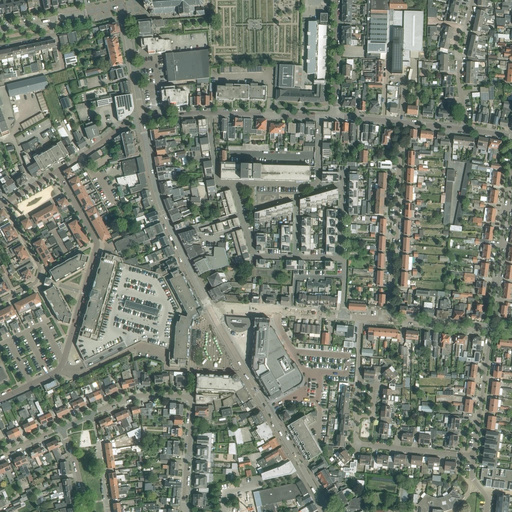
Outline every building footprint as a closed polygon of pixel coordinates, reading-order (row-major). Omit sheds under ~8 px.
[(3,1),(5,13),(6,15),(11,14),(10,12),(13,11),(11,3),(6,4),(5,0),(3,1)] [(10,0),(11,3),(13,11),(13,13),(18,12),(18,10),(20,10),(19,2),(13,3),(12,0),(10,0)] [(18,0),(19,2),(20,10),(21,11),(26,10),(25,9),(28,8),(27,0),(21,1),(20,0),(18,0)] [(26,0),(27,0),(28,8),(28,9),(33,8),(36,7),(35,4),(36,3),(36,0),(35,1),(34,0),(26,0)] [(52,6),(51,0),(45,0),(42,1),(44,10),(50,9),(49,6),(52,6)] [(155,16),(162,15),(171,15),(170,14),(171,14),(171,15),(174,14),(174,17),(180,16),(180,17),(185,17),(205,15),(204,8),(202,8),(202,7),(202,6),(204,5),(204,6),(205,5),(204,5),(205,3),(206,3),(205,2),(205,0),(148,0),(149,0),(149,1),(147,1),(147,0),(145,0),(145,1),(144,1),(144,3),(145,3),(145,4),(146,4),(146,7),(145,8),(145,10),(146,10),(146,11),(147,11),(147,10),(150,9),(150,10),(150,11),(150,12),(149,12),(149,13),(150,13),(151,14),(150,15),(151,15),(153,15),(153,16),(153,15),(155,15),(155,16)] [(367,0),(367,18),(370,18),(370,21),(387,21),(387,11),(371,10),(370,0),(367,0)] [(370,0),(371,10),(387,11),(387,0),(370,0)] [(387,0),(387,11),(390,11),(390,9),(407,10),(407,6),(407,1),(397,1),(396,0),(387,0)] [(502,2),(502,10),(504,10),(504,11),(508,11),(508,6),(510,6),(510,7),(511,6),(511,3),(504,3),(504,2),(502,2)] [(451,6),(447,5),(444,4),(444,7),(447,7),(451,8),(450,11),(458,13),(459,8),(451,6)] [(477,10),(476,16),(491,19),(491,17),(485,15),(486,9),(478,8),(478,10),(477,10)] [(367,54),(380,54),(386,54),(386,41),(389,41),(389,36),(390,11),(387,11),(387,21),(370,21),(370,18),(367,18),(366,37),(366,42),(368,42),(367,54)] [(392,75),(402,75),(403,67),(410,67),(410,59),(419,59),(419,54),(422,54),(423,12),(394,11),(392,75)] [(275,76),(274,90),(275,90),(275,88),(276,76),(279,76),(279,88),(277,87),(277,88),(279,88),(279,91),(277,91),(276,99),(276,101),(278,101),(298,102),(299,102),(302,103),(303,103),(303,102),(324,103),(325,90),(325,85),(326,81),(325,81),(325,80),(325,71),(326,71),(326,68),(325,68),(326,60),(327,60),(327,58),(326,58),(326,50),(327,50),(327,47),(326,47),(326,40),(327,40),(327,37),(326,37),(327,27),(327,26),(327,23),(328,23),(328,14),(327,14),(321,14),(321,22),(319,22),(319,21),(316,21),(316,22),(309,22),(308,33),(308,36),(308,47),(307,47),(307,49),(308,49),(308,61),(307,61),(307,63),(308,63),(307,74),(315,74),(314,81),(314,85),(314,92),(298,91),(298,89),(301,89),(299,88),(300,66),(302,67),(302,66),(301,66),(276,65),(276,66),(275,71),(275,76)] [(445,16),(442,15),(441,17),(444,18),(444,21),(455,24),(456,18),(445,16)] [(497,26),(497,27),(505,27),(505,23),(508,24),(508,22),(511,22),(511,19),(505,19),(496,18),(497,26)] [(163,21),(163,19),(138,22),(138,21),(136,22),(137,23),(139,37),(156,35),(155,28),(164,27),(163,25),(163,24),(163,21)] [(475,21),(474,26),(489,29),(489,27),(486,26),(482,25),(483,23),(475,21)] [(100,31),(105,30),(106,30),(108,37),(119,34),(119,33),(120,33),(118,27),(117,23),(99,27),(100,31)] [(76,32),(68,34),(70,44),(78,43),(76,32)] [(59,35),(61,47),(69,46),(66,34),(59,35)] [(472,35),(471,41),(485,44),(486,42),(483,41),(479,40),(480,37),(472,35)] [(107,45),(108,49),(118,47),(119,47),(117,38),(115,39),(115,37),(110,38),(97,41),(98,45),(105,43),(105,46),(107,45)] [(156,38),(141,40),(142,49),(145,49),(149,52),(149,55),(155,54),(155,52),(157,52),(158,54),(162,53),(171,52),(170,40),(159,41),(159,39),(156,39),(156,38)] [(55,40),(47,42),(48,49),(52,48),(53,52),(57,51),(55,40)] [(48,49),(47,42),(40,43),(42,50),(42,53),(49,51),(48,49)] [(42,50),(40,43),(33,45),(35,52),(35,54),(39,53),(38,51),(42,50)] [(437,51),(440,52),(443,52),(443,49),(448,50),(449,45),(442,43),(440,48),(440,50),(437,50),(437,51)] [(33,45),(26,46),(27,53),(35,52),(33,45)] [(26,46),(19,48),(20,55),(20,56),(21,56),(24,55),(24,54),(27,53),(26,46)] [(467,51),(468,51),(483,55),(483,53),(480,52),(480,51),(477,50),(477,48),(468,46),(467,51)] [(109,54),(109,56),(120,54),(118,47),(108,49),(96,52),(97,57),(109,54)] [(19,48),(11,49),(13,58),(14,60),(17,59),(17,58),(16,55),(20,55),(19,48)] [(11,49),(5,50),(7,59),(8,62),(13,60),(13,58),(11,49)] [(168,79),(169,82),(209,78),(209,50),(166,54),(168,72),(166,72),(167,79),(168,79)] [(468,51),(467,57),(468,57),(467,60),(478,61),(474,60),(476,55),(483,57),(483,55),(468,51)] [(440,55),(440,60),(448,61),(448,55),(443,55),(443,52),(440,52),(440,55)] [(120,54),(109,56),(109,57),(110,61),(109,61),(109,63),(103,65),(104,69),(121,65),(121,63),(122,63),(120,54)] [(39,71),(37,64),(33,64),(33,60),(29,61),(30,65),(32,73),(39,72),(39,71)] [(342,68),(342,71),(352,72),(352,68),(353,68),(353,60),(347,60),(347,64),(346,64),(346,66),(343,66),(343,68),(342,68)] [(508,69),(508,70),(511,70),(511,64),(509,64),(509,62),(504,62),(500,61),(500,66),(501,66),(501,68),(505,69),(508,69)] [(122,68),(117,70),(110,71),(113,81),(125,79),(122,68)] [(48,88),(45,76),(7,85),(10,97),(48,88)] [(129,81),(120,83),(122,95),(126,94),(131,93),(129,81)] [(249,86),(242,86),(241,100),(241,99),(244,100),(249,100),(252,100),(253,100),(263,100),(266,100),(266,101),(267,87),(257,86),(258,85),(251,84),(251,86),(249,86)] [(175,87),(165,88),(165,91),(163,91),(164,100),(167,100),(171,103),(171,106),(177,105),(177,103),(179,103),(180,105),(184,104),(187,104),(188,103),(187,94),(190,94),(189,89),(189,85),(175,86),(175,87)] [(241,100),(242,86),(234,85),(234,86),(233,86),(233,85),(226,85),(226,87),(217,86),(216,100),(217,100),(219,100),(229,101),(230,101),(231,101),(233,101),(234,101),(234,99),(238,99),(241,99),(241,100)] [(480,101),(488,101),(488,89),(480,88),(480,101)] [(348,98),(348,107),(355,107),(355,102),(355,99),(358,99),(358,91),(356,91),(355,93),(352,93),(352,98),(349,98),(348,98)] [(203,106),(209,106),(209,101),(213,101),(213,93),(209,93),(209,97),(206,97),(206,92),(202,92),(202,100),(203,100),(203,106)] [(195,101),(195,106),(195,107),(201,106),(201,93),(197,93),(198,98),(190,98),(190,101),(195,101)] [(114,98),(118,121),(124,118),(124,116),(126,116),(129,115),(130,113),(131,111),(132,109),(132,107),(132,104),(133,104),(131,95),(114,98)] [(379,107),(381,107),(382,95),(378,95),(378,102),(370,102),(370,103),(369,103),(368,106),(370,106),(369,112),(370,112),(369,113),(372,113),(373,112),(377,112),(378,112),(379,112),(379,107)] [(60,100),(64,110),(70,107),(67,98),(60,100)] [(388,99),(387,107),(391,107),(390,113),(397,114),(398,105),(397,105),(394,105),(394,102),(392,102),(392,100),(388,99)] [(407,115),(413,115),(414,115),(414,116),(416,116),(417,116),(418,116),(418,111),(419,100),(415,100),(415,107),(408,106),(407,115)] [(428,108),(426,108),(423,108),(423,116),(433,117),(434,101),(429,100),(428,108)] [(438,118),(444,118),(444,111),(445,102),(443,102),(440,110),(436,110),(435,115),(438,116),(438,118)] [(444,111),(444,118),(447,119),(449,119),(449,117),(452,118),(453,112),(448,111),(447,111),(448,102),(445,102),(444,111)] [(506,108),(503,108),(500,126),(507,128),(508,121),(504,121),(506,108)] [(0,131),(2,137),(10,134),(0,109),(0,131)] [(494,117),(493,120),(492,125),(498,126),(501,112),(497,111),(495,117),(494,117)] [(228,139),(233,139),(233,127),(243,128),(243,119),(238,119),(233,119),(233,124),(228,124),(228,134),(228,139)] [(244,134),(251,134),(252,130),(252,120),(244,119),(244,134)] [(202,120),(198,121),(199,134),(208,133),(207,120),(202,120)] [(252,130),(251,134),(256,134),(259,134),(260,135),(261,135),(262,130),(266,131),(267,120),(257,120),(257,130),(252,130)] [(85,130),(88,140),(99,136),(93,121),(85,124),(86,129),(85,130)] [(315,122),(306,122),(306,135),(310,136),(310,130),(315,130),(315,122)] [(323,136),(331,136),(332,123),(328,123),(324,122),(323,136)] [(270,129),(270,139),(274,139),(274,137),(278,137),(278,134),(279,125),(278,125),(278,124),(271,123),(271,129),(270,129)] [(295,144),(296,129),(296,124),(296,125),(293,124),(292,124),(290,123),(289,124),(288,126),(286,125),(285,133),(291,133),(291,144),(295,144)] [(332,123),(332,132),(336,132),(336,138),(339,138),(340,129),(339,129),(339,123),(332,123)] [(359,163),(359,164),(367,164),(368,152),(368,150),(369,140),(369,139),(368,139),(368,142),(367,142),(368,130),(369,125),(363,125),(363,130),(362,133),(361,134),(361,141),(363,144),(364,144),(364,149),(364,152),(360,152),(359,163)] [(370,126),(369,139),(368,150),(371,150),(372,144),(373,140),(374,140),(374,136),(375,136),(375,131),(379,131),(379,127),(376,126),(370,126)] [(61,127),(60,127),(57,129),(61,140),(67,137),(61,127)] [(158,130),(151,131),(150,131),(152,141),(160,139),(159,136),(176,134),(175,129),(159,131),(158,130)] [(42,135),(44,139),(48,136),(50,139),(54,137),(50,130),(42,135)] [(387,143),(391,143),(392,131),(388,131),(388,130),(385,130),(385,135),(383,135),(383,145),(387,145),(387,143)] [(411,130),(410,138),(409,143),(413,143),(413,144),(413,150),(417,150),(418,137),(417,137),(417,131),(411,130)] [(81,140),(79,136),(78,132),(74,133),(77,142),(76,143),(80,150),(88,146),(83,138),(81,140)] [(122,140),(124,146),(135,144),(132,132),(121,134),(114,139),(115,142),(122,140)] [(438,133),(437,138),(437,139),(442,140),(441,145),(449,146),(449,140),(445,140),(445,134),(438,133)] [(65,148),(70,156),(75,153),(70,144),(71,143),(69,140),(70,140),(68,137),(62,141),(66,148),(65,148)] [(28,143),(27,143),(30,149),(31,149),(32,150),(36,148),(34,145),(38,142),(36,138),(28,143)] [(210,151),(208,138),(202,139),(200,140),(202,152),(210,151)] [(482,150),(481,150),(480,153),(486,155),(489,140),(484,139),(482,150)] [(155,141),(156,148),(166,147),(166,148),(167,148),(176,146),(176,141),(166,143),(166,140),(155,141)] [(498,141),(496,141),(493,155),(496,156),(497,150),(500,150),(501,142),(500,142),(500,141),(498,141)] [(57,146),(39,157),(38,157),(38,156),(33,158),(38,166),(41,171),(43,169),(42,169),(44,168),(45,170),(47,168),(51,165),(51,166),(54,164),(53,164),(57,162),(56,163),(57,163),(59,161),(62,159),(63,159),(65,158),(64,156),(65,155),(66,156),(68,154),(61,142),(56,145),(57,146)] [(26,143),(22,145),(24,151),(29,150),(30,149),(27,143),(26,143)] [(135,144),(124,146),(125,150),(120,151),(117,152),(119,160),(138,156),(135,144)] [(323,144),(322,157),(331,157),(331,144),(323,144)] [(166,147),(156,148),(158,155),(166,154),(169,153),(169,149),(167,149),(167,148),(166,148),(166,147)] [(96,152),(87,158),(90,164),(101,158),(96,152)] [(40,171),(38,167),(36,163),(31,166),(27,155),(23,157),(27,168),(32,177),(33,177),(34,177),(36,176),(36,175),(35,174),(37,173),(38,173),(40,172),(40,171)] [(155,158),(157,167),(163,166),(169,165),(168,162),(171,162),(170,157),(162,159),(162,157),(155,158)] [(125,177),(144,173),(145,173),(142,158),(132,160),(122,162),(125,177)] [(385,163),(381,162),(378,162),(378,169),(392,169),(392,161),(385,160),(385,163)] [(214,174),(212,161),(203,163),(205,176),(214,174)] [(65,171),(64,172),(64,174),(65,174),(67,178),(67,179),(74,175),(72,172),(79,168),(77,164),(70,169),(65,171)] [(310,182),(310,167),(221,165),(221,180),(249,180),(249,177),(254,178),(254,180),(310,182)] [(347,177),(347,178),(350,178),(350,180),(350,181),(359,181),(359,172),(358,172),(358,170),(356,169),(356,167),(350,167),(350,172),(349,172),(348,172),(347,172),(347,176),(347,177)] [(4,171),(0,173),(11,191),(16,188),(11,179),(9,180),(6,176),(7,176),(4,171)] [(18,183),(20,186),(27,182),(22,174),(19,176),(18,174),(17,174),(16,172),(11,175),(17,183),(18,183)] [(168,172),(158,174),(159,181),(165,180),(165,179),(169,179),(169,176),(180,176),(180,174),(184,174),(184,172),(181,172),(180,172),(177,172),(168,172)] [(11,191),(0,173),(0,180),(2,185),(1,186),(6,194),(11,191)] [(123,186),(128,184),(145,178),(144,173),(125,177),(116,179),(118,184),(118,183),(122,182),(123,186)] [(70,184),(72,187),(80,182),(77,177),(69,182),(70,184)] [(142,191),(142,192),(149,190),(145,178),(128,184),(131,194),(142,191)] [(216,193),(215,181),(215,180),(209,181),(206,181),(208,194),(216,193)] [(350,187),(349,189),(358,189),(359,181),(350,181),(350,180),(347,180),(347,187),(350,187)] [(171,181),(160,184),(163,195),(167,194),(168,196),(173,195),(174,198),(180,195),(181,198),(185,198),(183,191),(180,192),(179,189),(177,189),(176,187),(172,188),(171,181)] [(73,189),(75,191),(82,187),(80,182),(72,187),(73,189)] [(82,187),(75,191),(76,193),(75,193),(77,196),(85,192),(87,191),(84,186),(82,187)] [(194,188),(191,189),(193,198),(200,198),(199,196),(198,188),(194,188)] [(349,195),(349,197),(349,198),(358,198),(358,189),(349,189),(347,189),(347,195),(349,195)] [(142,200),(142,201),(151,197),(149,190),(142,192),(143,196),(139,197),(139,198),(135,199),(135,200),(132,200),(133,203),(142,200)] [(220,193),(222,201),(231,198),(233,197),(231,190),(220,193)] [(79,199),(80,201),(87,196),(85,192),(77,196),(78,199),(79,199)] [(81,203),(82,205),(90,201),(87,196),(80,201),(81,202),(81,203)] [(151,197),(142,201),(145,209),(154,206),(151,197)] [(222,201),(224,208),(233,206),(235,205),(233,197),(231,198),(222,201)] [(349,204),(349,206),(358,206),(358,198),(349,198),(349,197),(347,197),(347,204),(349,204)] [(497,198),(490,197),(487,197),(486,203),(497,205),(497,198)] [(68,205),(65,200),(64,199),(58,203),(59,205),(55,207),(59,213),(63,211),(61,209),(68,205)] [(169,199),(164,201),(168,212),(175,209),(178,208),(184,206),(188,206),(186,203),(185,203),(184,201),(183,202),(182,201),(173,205),(170,199),(169,199)] [(90,201),(82,205),(84,208),(85,210),(95,205),(93,200),(90,201)] [(53,205),(48,208),(53,218),(54,218),(59,215),(53,205)] [(233,206),(224,208),(227,216),(237,213),(236,210),(235,205),(233,206)] [(349,206),(347,206),(346,212),(349,212),(349,215),(358,215),(358,206),(349,206)] [(87,214),(89,217),(97,213),(96,213),(99,211),(97,207),(86,212),(86,213),(86,212),(87,214)] [(48,208),(43,211),(47,219),(48,220),(53,218),(48,208)] [(142,211),(139,211),(138,208),(133,210),(135,218),(144,215),(142,211)] [(168,212),(171,217),(180,213),(180,214),(184,212),(184,213),(188,211),(191,211),(190,211),(190,209),(188,210),(187,208),(184,209),(179,211),(178,208),(175,209),(168,212)] [(325,219),(327,219),(335,219),(336,219),(336,216),(338,216),(338,210),(325,210),(325,219)] [(43,211),(38,214),(42,222),(47,219),(43,211)] [(180,213),(171,217),(173,223),(182,219),(181,217),(183,217),(192,214),(191,211),(188,211),(184,213),(184,212),(180,214),(180,213)] [(159,219),(156,212),(147,215),(146,215),(140,217),(142,220),(148,218),(150,223),(159,219)] [(90,220),(92,222),(99,218),(97,213),(89,217),(90,220)] [(42,222),(38,214),(32,217),(38,227),(43,224),(42,222)] [(92,224),(94,227),(102,222),(99,218),(92,222),(93,224),(92,224)] [(228,221),(230,229),(241,226),(239,218),(228,221)] [(302,224),(302,226),(302,227),(311,227),(312,227),(313,218),(300,218),(300,224),(302,224)] [(22,224),(25,229),(32,226),(32,227),(36,225),(32,219),(29,221),(29,220),(28,219),(23,222),(21,223),(22,224)] [(327,219),(327,227),(335,227),(335,225),(338,225),(338,219),(336,219),(335,219),(327,219)] [(68,225),(71,230),(79,226),(76,221),(71,224),(68,225)] [(96,229),(97,231),(104,227),(102,222),(94,227),(95,230),(96,229)] [(185,222),(174,225),(175,226),(176,231),(186,228),(185,222)] [(155,236),(164,232),(161,223),(143,230),(144,231),(117,242),(114,244),(118,253),(149,240),(155,237),(155,236)] [(222,223),(221,223),(212,226),(214,234),(225,231),(224,228),(222,223)] [(3,230),(6,235),(15,231),(13,227),(12,227),(13,227),(12,227),(11,225),(6,228),(5,225),(0,227),(0,230),(1,231),(3,230)] [(71,230),(74,236),(82,231),(79,226),(71,230)] [(282,226),(281,234),(281,235),(290,235),(290,234),(290,232),(293,232),(293,226),(282,226)] [(302,233),(302,235),(311,235),(311,227),(302,227),(302,226),(300,226),(299,233),(302,233)] [(371,232),(371,235),(375,235),(375,233),(377,233),(377,232),(380,232),(380,234),(386,234),(386,227),(380,227),(377,226),(375,226),(370,226),(370,232),(371,232)] [(98,233),(99,236),(107,232),(104,227),(97,231),(98,233)] [(325,236),(326,236),(335,236),(335,233),(338,233),(338,227),(335,227),(327,227),(325,227),(325,236)] [(232,234),(234,240),(242,238),(244,237),(242,230),(231,233),(232,234)] [(15,231),(6,235),(4,237),(8,245),(14,242),(13,239),(17,237),(16,235),(16,234),(17,235),(17,234),(15,231)] [(74,236),(77,241),(85,237),(82,231),(74,236)] [(107,232),(99,236),(101,239),(102,241),(110,237),(107,232)] [(181,235),(179,236),(182,242),(184,245),(184,246),(184,245),(187,244),(188,245),(192,246),(201,246),(202,239),(199,239),(199,237),(198,237),(197,232),(192,232),(181,235)] [(257,240),(257,242),(266,243),(267,243),(267,234),(254,234),(254,240),(257,240)] [(280,243),(281,243),(290,243),(290,241),(293,241),(293,235),(290,234),(290,235),(281,235),(281,234),(280,234),(280,243)] [(302,241),(302,244),(311,244),(311,235),(302,235),(299,235),(299,241),(302,241)] [(166,236),(161,238),(158,239),(158,240),(152,242),(153,245),(156,244),(158,249),(169,245),(166,236)] [(326,236),(326,244),(335,244),(335,242),(338,242),(338,236),(335,236),(326,236)] [(85,237),(77,241),(80,246),(88,242),(85,237)] [(234,240),(236,248),(244,245),(246,245),(244,237),(242,238),(234,240)] [(33,244),(36,250),(44,245),(41,240),(39,241),(33,244)] [(266,243),(257,242),(257,251),(259,251),(259,254),(265,254),(266,243)] [(281,243),(281,254),(287,254),(287,252),(290,252),(290,243),(281,243)] [(184,246),(188,255),(196,252),(196,253),(202,250),(201,246),(192,246),(188,245),(187,244),(184,245),(184,246)] [(311,244),(302,244),(301,252),(304,252),(304,255),(310,255),(311,244)] [(335,244),(326,244),(326,255),(332,255),(332,253),(335,253),(335,244)] [(36,250),(39,255),(47,251),(44,245),(36,250)] [(236,248),(238,255),(247,253),(248,252),(246,245),(244,245),(236,248)] [(17,255),(18,256),(26,251),(24,247),(24,248),(23,248),(22,246),(18,249),(16,246),(10,249),(12,254),(13,254),(13,255),(14,255),(15,255),(16,255),(17,255)] [(174,255),(170,246),(150,255),(154,263),(161,261),(165,260),(167,259),(167,258),(174,255)] [(193,265),(195,269),(199,276),(212,269),(212,270),(229,266),(227,258),(227,256),(224,248),(218,248),(214,247),(214,257),(206,256),(201,259),(200,258),(194,261),(195,264),(193,265)] [(204,253),(202,250),(196,253),(196,252),(188,255),(191,260),(198,256),(204,253)] [(26,251),(18,256),(21,262),(18,263),(20,266),(26,263),(24,260),(29,257),(27,255),(28,255),(26,251)] [(39,255),(42,260),(50,256),(47,251),(39,255)] [(238,255),(235,256),(237,264),(251,260),(248,252),(247,253),(238,255)] [(123,264),(121,258),(105,254),(103,254),(102,258),(101,258),(100,261),(98,269),(98,268),(98,269),(96,274),(94,282),(92,287),(92,288),(93,288),(92,291),(91,291),(91,292),(90,295),(89,298),(90,298),(89,302),(88,302),(87,307),(87,308),(85,315),(84,315),(83,320),(83,321),(81,328),(81,329),(80,331),(80,332),(81,332),(80,336),(79,336),(76,345),(84,361),(87,368),(141,342),(150,337),(170,343),(169,350),(169,360),(170,360),(169,367),(185,368),(185,365),(187,365),(187,361),(188,361),(188,360),(188,358),(188,357),(188,350),(189,350),(189,349),(189,344),(189,336),(190,336),(190,330),(190,327),(191,327),(191,326),(192,323),(193,321),(193,320),(193,318),(199,315),(199,316),(200,316),(204,314),(205,314),(205,313),(202,309),(202,308),(200,309),(196,301),(197,301),(196,300),(194,296),(193,296),(190,289),(190,288),(187,284),(187,283),(183,277),(184,276),(183,276),(182,274),(182,273),(182,274),(181,274),(178,269),(177,269),(174,271),(173,269),(166,272),(165,270),(162,272),(159,268),(156,269),(155,273),(150,272),(141,269),(134,267),(123,264)] [(79,268),(80,270),(84,268),(83,268),(82,266),(84,266),(84,263),(86,264),(88,257),(82,255),(82,256),(78,255),(76,256),(76,257),(76,256),(77,258),(71,261),(66,264),(59,268),(59,267),(54,270),(54,271),(50,273),(56,283),(59,281),(60,281),(65,278),(64,276),(67,275),(68,275),(67,274),(71,273),(72,275),(77,272),(76,270),(79,268)] [(50,256),(42,260),(45,266),(53,261),(50,256)] [(124,257),(121,258),(123,264),(134,267),(132,259),(125,261),(124,257)] [(136,257),(132,259),(134,267),(141,269),(150,272),(151,270),(149,264),(142,266),(138,266),(136,257)] [(162,264),(165,270),(166,272),(173,269),(178,266),(176,262),(177,261),(176,259),(175,259),(174,258),(162,264)] [(287,270),(295,270),(295,261),(287,261),(287,264),(285,264),(285,270),(287,270)] [(295,261),(295,270),(305,270),(306,264),(304,264),(304,261),(295,261)] [(324,271),(327,271),(334,271),(335,262),(326,262),(325,265),(324,265),(324,271)] [(29,268),(27,265),(17,270),(20,275),(22,274),(25,280),(32,277),(28,270),(27,269),(29,268)] [(465,273),(465,277),(479,279),(479,277),(487,278),(488,271),(479,270),(478,276),(475,276),(475,275),(465,273)] [(218,273),(213,276),(208,279),(213,288),(217,285),(222,282),(220,278),(220,277),(226,277),(224,273),(218,273)] [(4,283),(0,284),(0,288),(3,294),(7,292),(6,292),(8,291),(6,286),(9,285),(4,276),(1,277),(4,283)] [(479,288),(479,289),(486,289),(486,283),(478,282),(479,279),(465,277),(464,282),(470,283),(471,281),(477,282),(476,288),(479,288)] [(225,283),(218,287),(221,293),(223,292),(231,288),(229,283),(225,283)] [(265,285),(264,293),(267,293),(266,299),(266,304),(274,305),(274,300),(275,298),(277,298),(277,294),(271,294),(271,292),(270,292),(267,292),(267,290),(267,285),(265,285)] [(58,316),(56,317),(58,320),(60,319),(60,320),(63,321),(62,323),(69,325),(71,319),(70,318),(71,315),(70,312),(70,313),(68,314),(65,308),(62,302),(58,296),(59,296),(56,290),(55,290),(53,287),(43,293),(45,296),(48,302),(50,301),(51,304),(52,304),(53,307),(51,308),(54,314),(56,313),(58,316)] [(221,293),(218,287),(213,290),(209,292),(216,304),(222,300),(223,302),(224,301),(223,299),(227,297),(225,295),(223,292),(221,293)] [(331,298),(330,306),(330,307),(337,308),(338,303),(340,303),(340,304),(341,292),(338,291),(338,296),(335,296),(335,298),(331,298)] [(511,292),(504,291),(503,299),(510,300),(511,292)] [(299,304),(305,304),(306,297),(306,295),(302,295),(302,292),(297,292),(296,298),(299,299),(299,304)] [(452,299),(461,300),(461,297),(461,293),(453,292),(452,299)] [(33,295),(31,296),(35,305),(40,302),(36,294),(33,295)] [(225,295),(227,297),(223,299),(224,301),(225,301),(225,302),(236,303),(236,296),(225,295)] [(260,304),(260,297),(256,297),(256,295),(253,295),(252,303),(260,304)] [(29,298),(25,299),(30,309),(36,307),(35,305),(31,296),(28,297),(29,298)] [(282,298),(282,300),(281,305),(289,306),(289,296),(286,296),(286,298),(282,298)] [(22,300),(20,301),(25,312),(30,309),(25,299),(22,301),(22,300)] [(382,299),(375,299),(375,301),(379,302),(379,307),(383,307),(383,304),(385,304),(385,301),(382,301),(382,299)] [(444,304),(442,318),(448,319),(448,316),(451,316),(452,310),(449,309),(448,311),(446,311),(447,308),(448,308),(449,300),(444,299),(444,304)] [(25,312),(20,301),(18,303),(15,305),(18,312),(18,313),(19,315),(25,312)] [(477,301),(475,311),(483,312),(484,306),(480,305),(480,301),(477,301)] [(502,306),(501,311),(504,312),(504,310),(511,311),(511,307),(509,307),(509,303),(506,303),(506,306),(502,306)] [(8,307),(6,308),(11,319),(17,317),(11,306),(8,308),(8,307)] [(4,310),(0,312),(5,320),(4,320),(6,322),(11,319),(6,308),(3,310),(4,310)] [(504,312),(501,311),(501,315),(503,315),(503,318),(506,318),(507,313),(510,314),(511,311),(504,310),(504,312)] [(471,311),(470,311),(470,315),(472,315),(471,319),(474,319),(482,320),(483,312),(475,311),(471,311)] [(226,317),(229,317),(228,319),(229,320),(229,322),(229,323),(230,325),(231,326),(232,327),(233,328),(234,329),(235,330),(237,330),(238,330),(240,331),(241,330),(243,330),(244,329),(246,328),(247,327),(248,326),(250,326),(250,327),(251,319),(226,317)] [(256,319),(252,368),(271,402),(284,394),(294,388),(298,386),(300,378),(293,364),(292,364),(292,363),(293,363),(282,343),(281,344),(280,341),(279,340),(280,340),(272,327),(272,328),(270,328),(271,320),(256,319)] [(294,333),(299,333),(300,325),(294,324),(294,322),(292,322),(289,322),(289,328),(294,329),(294,333)] [(347,332),(347,336),(346,339),(350,339),(350,338),(353,338),(354,327),(350,327),(347,327),(337,326),(336,331),(347,332)] [(398,331),(392,330),(392,337),(391,339),(397,339),(397,342),(400,342),(401,334),(398,334),(398,331)] [(459,357),(459,360),(461,361),(461,357),(462,357),(463,349),(463,345),(466,345),(467,337),(461,336),(459,357)] [(475,350),(475,353),(480,354),(481,338),(473,337),(473,344),(477,345),(476,350),(475,350)] [(469,367),(468,371),(477,372),(478,363),(466,362),(466,365),(472,365),(472,367),(469,367)] [(382,374),(386,379),(393,373),(392,373),(386,364),(382,367),(379,367),(379,373),(382,373),(382,372),(383,372),(384,373),(382,374)] [(376,373),(379,373),(379,367),(376,367),(376,368),(374,368),(373,371),(370,370),(369,379),(375,380),(376,373)] [(127,370),(124,371),(128,388),(135,386),(133,379),(131,380),(128,370),(127,370)] [(117,383),(119,387),(122,386),(122,389),(128,388),(124,371),(121,373),(123,382),(117,383)] [(135,371),(137,378),(137,380),(142,380),(142,385),(149,385),(149,379),(146,379),(146,375),(142,375),(142,371),(135,371)] [(389,384),(389,387),(395,388),(396,382),(393,380),(399,375),(395,371),(392,373),(393,373),(386,379),(389,383),(391,382),(392,383),(392,384),(389,384)] [(477,372),(468,371),(467,377),(465,376),(464,380),(469,380),(470,378),(471,378),(476,379),(477,372)] [(176,387),(186,387),(187,377),(182,377),(182,373),(172,372),(172,374),(174,374),(174,376),(176,376),(176,383),(177,383),(176,387)] [(154,376),(154,384),(163,383),(163,380),(169,380),(168,374),(162,374),(162,376),(154,376)] [(204,405),(214,401),(220,399),(220,400),(235,394),(246,387),(242,380),(240,380),(240,378),(238,375),(236,375),(234,377),(229,377),(229,376),(224,376),(224,377),(215,376),(210,375),(210,376),(200,375),(198,375),(196,404),(201,405),(204,405)] [(109,378),(106,379),(112,393),(118,391),(117,388),(119,387),(117,383),(115,384),(112,385),(109,378)] [(101,390),(103,395),(105,394),(106,396),(112,393),(106,379),(103,380),(106,388),(103,389),(103,388),(100,389),(101,390)] [(44,386),(46,391),(47,392),(59,386),(57,382),(55,381),(44,386)] [(476,383),(471,382),(468,382),(468,389),(475,390),(476,383)] [(342,392),(342,393),(350,393),(350,388),(348,388),(348,384),(339,383),(339,392),(342,392)] [(92,384),(89,386),(96,400),(102,398),(101,396),(100,394),(99,393),(99,391),(96,393),(92,384)] [(89,385),(81,388),(82,391),(85,390),(88,391),(90,395),(87,397),(90,403),(96,400),(89,386),(89,385)] [(252,399),(246,387),(235,394),(223,401),(224,406),(221,407),(222,410),(232,408),(232,405),(237,403),(239,406),(252,399)] [(383,389),(383,395),(392,396),(392,390),(395,391),(395,388),(389,387),(389,390),(383,389)] [(77,390),(72,392),(80,408),(85,405),(83,399),(79,400),(77,396),(75,393),(78,391),(77,390)] [(70,402),(68,403),(70,409),(73,408),(74,410),(80,408),(72,392),(70,393),(71,394),(70,395),(73,400),(70,401),(70,402)] [(24,394),(17,397),(19,403),(23,401),(22,400),(26,398),(24,394)] [(388,401),(387,404),(393,405),(394,402),(395,402),(395,397),(395,396),(392,396),(383,395),(382,401),(388,401)] [(56,398),(56,399),(57,401),(63,415),(69,412),(68,410),(70,409),(68,403),(65,404),(66,406),(63,407),(59,397),(56,398)] [(220,399),(214,401),(216,411),(222,410),(221,407),(220,400),(220,399)] [(257,406),(253,399),(241,406),(243,410),(248,407),(250,410),(257,406)] [(52,410),(51,410),(54,417),(57,416),(58,418),(63,415),(57,401),(55,402),(58,410),(55,411),(54,409),(52,410)] [(1,405),(4,412),(12,409),(9,402),(1,405)] [(382,406),(381,412),(394,413),(395,410),(393,409),(393,405),(387,404),(387,407),(382,406)] [(47,422),(43,414),(40,406),(37,407),(42,417),(38,418),(41,425),(47,422)] [(48,411),(43,414),(47,422),(53,420),(52,418),(54,417),(51,410),(52,410),(49,406),(46,407),(48,411)] [(141,415),(143,415),(145,415),(143,408),(139,409),(138,406),(131,408),(132,413),(132,414),(133,418),(137,418),(136,414),(140,413),(140,415),(141,415)] [(196,412),(195,416),(202,416),(202,419),(207,419),(211,419),(211,417),(211,412),(211,410),(212,410),(213,409),(213,407),(214,407),(214,406),(209,406),(209,408),(202,408),(196,407),(196,412)] [(25,409),(22,410),(26,418),(28,423),(31,430),(37,427),(34,421),(33,418),(30,419),(26,412),(25,409)] [(222,411),(223,417),(233,415),(232,409),(222,411)] [(23,420),(26,419),(26,418),(22,410),(18,412),(21,418),(22,417),(23,420)] [(126,410),(120,412),(127,427),(129,426),(126,418),(129,416),(126,410)] [(255,428),(266,423),(267,422),(260,412),(259,410),(253,412),(248,413),(239,414),(243,421),(247,418),(253,429),(255,428)] [(279,415),(283,422),(284,422),(284,423),(285,423),(285,424),(286,424),(287,424),(287,423),(288,423),(288,422),(288,421),(290,421),(292,420),(291,418),(289,415),(291,414),(295,414),(295,410),(285,411),(279,415)] [(127,427),(120,412),(114,415),(117,421),(120,420),(124,429),(127,427)] [(386,418),(386,421),(392,422),(392,418),(393,418),(394,417),(394,416),(394,413),(381,412),(381,417),(386,418)] [(314,419),(311,413),(289,426),(290,428),(289,429),(308,461),(322,453),(306,427),(316,421),(314,419)] [(445,415),(445,418),(448,418),(448,423),(450,424),(459,425),(460,419),(454,419),(455,416),(449,415),(445,415)] [(110,417),(104,420),(108,428),(113,426),(116,432),(119,431),(117,427),(115,422),(113,423),(110,417)] [(162,427),(172,428),(172,425),(177,425),(177,424),(182,424),(182,417),(174,417),(173,421),(168,421),(168,425),(163,424),(162,427)] [(108,428),(104,420),(98,422),(101,429),(104,427),(108,435),(103,438),(104,441),(112,438),(111,434),(108,428)] [(8,423),(10,426),(15,437),(21,434),(18,428),(15,429),(12,421),(8,423)] [(378,429),(380,429),(388,430),(388,429),(391,430),(391,424),(392,422),(386,421),(385,424),(379,423),(378,429)] [(31,430),(28,423),(22,426),(25,432),(31,430)] [(266,423),(255,428),(257,430),(251,433),(256,441),(264,439),(265,441),(274,436),(271,430),(270,428),(266,423)] [(447,428),(447,432),(453,433),(453,430),(459,430),(459,425),(450,424),(448,423),(446,423),(446,428),(447,428)] [(10,426),(7,427),(9,432),(6,433),(9,440),(15,437),(10,426)] [(401,442),(407,442),(408,433),(408,428),(400,427),(400,430),(399,436),(402,436),(401,442)] [(413,437),(416,438),(417,432),(417,428),(412,427),(410,428),(408,428),(408,433),(407,442),(413,443),(413,437)] [(171,434),(171,436),(174,436),(176,436),(181,436),(182,429),(177,429),(172,428),(171,434)] [(388,430),(380,429),(379,434),(382,435),(381,439),(387,439),(388,430)] [(425,435),(424,444),(430,444),(430,439),(433,439),(433,436),(434,436),(434,433),(434,429),(430,429),(430,433),(431,433),(430,436),(425,435)] [(446,440),(449,441),(457,441),(458,436),(453,435),(453,433),(447,432),(442,431),(442,435),(447,435),(446,440)] [(418,443),(424,444),(425,435),(424,435),(425,432),(417,432),(416,438),(419,438),(418,443)] [(499,443),(500,440),(499,439),(500,434),(501,434),(499,434),(487,432),(486,434),(485,437),(486,437),(486,438),(493,439),(493,442),(499,443)] [(198,444),(203,444),(211,444),(212,433),(202,434),(202,438),(198,438),(198,444)] [(276,438),(272,441),(269,442),(269,443),(258,449),(260,452),(263,450),(265,452),(269,452),(280,445),(276,438)] [(57,440),(51,442),(60,461),(66,458),(64,454),(61,456),(57,447),(60,446),(59,443),(57,440)] [(496,452),(498,452),(499,449),(498,448),(499,443),(493,442),(485,441),(485,443),(484,446),(485,446),(485,447),(492,448),(491,451),(496,452)] [(60,461),(51,442),(46,445),(48,451),(52,450),(57,462),(60,461)] [(197,447),(197,453),(211,453),(211,444),(203,444),(203,447),(197,447)] [(41,447),(35,450),(40,461),(40,462),(43,461),(41,455),(44,454),(41,447)] [(159,458),(160,458),(169,458),(172,458),(172,455),(178,456),(179,449),(167,448),(163,448),(163,454),(160,454),(160,455),(159,458)] [(260,468),(257,470),(258,471),(261,475),(264,474),(265,473),(288,459),(289,459),(282,448),(278,450),(258,462),(261,468),(260,468)] [(40,461),(35,450),(29,453),(32,459),(35,458),(37,462),(40,461)] [(341,461),(348,455),(349,454),(346,450),(344,451),(340,454),(338,452),(334,455),(336,458),(334,459),(338,463),(341,461)] [(497,461),(498,458),(495,457),(496,452),(491,451),(484,450),(484,452),(483,452),(483,455),(484,455),(484,456),(491,457),(490,460),(497,461)] [(202,459),(202,462),(208,462),(210,462),(211,453),(197,453),(197,454),(196,454),(196,457),(197,457),(197,458),(202,459)] [(394,466),(399,466),(400,455),(395,454),(394,458),(392,458),(391,468),(394,468),(394,466)] [(24,455),(18,457),(27,476),(29,475),(30,475),(25,463),(27,462),(24,455)] [(348,455),(341,461),(343,463),(341,465),(343,467),(348,462),(351,459),(348,455)] [(371,468),(374,468),(374,462),(371,462),(372,455),(366,455),(366,456),(365,465),(371,465),(371,468)] [(382,467),(382,466),(383,456),(378,455),(377,458),(374,458),(374,462),(374,468),(378,469),(378,467),(382,467)] [(405,467),(408,467),(408,461),(405,461),(406,456),(400,455),(399,466),(405,467)] [(238,458),(240,468),(251,466),(250,461),(248,461),(247,456),(238,458)] [(360,464),(365,465),(366,456),(361,456),(360,461),(357,461),(357,467),(360,467),(360,464)] [(388,468),(391,468),(392,458),(391,462),(388,462),(389,456),(383,456),(382,466),(388,467),(388,468)] [(411,465),(417,465),(417,457),(412,456),(411,461),(408,461),(408,467),(408,469),(410,469),(411,467),(411,468),(411,465)] [(27,476),(18,457),(12,460),(16,467),(18,466),(24,478),(27,476)] [(421,474),(424,474),(425,463),(422,462),(423,457),(417,457),(417,465),(422,466),(421,474)] [(433,470),(433,467),(434,458),(429,458),(428,463),(425,463),(424,474),(427,474),(428,469),(433,470)] [(438,473),(441,473),(442,467),(439,467),(440,459),(434,458),(433,467),(439,468),(438,473)] [(288,459),(265,473),(264,474),(265,480),(291,474),(292,474),(296,471),(290,462),(288,459)] [(496,469),(497,461),(490,460),(483,459),(483,461),(482,461),(482,464),(483,464),(482,465),(489,466),(489,469),(493,470),(493,468),(496,469)] [(114,461),(107,462),(108,469),(115,468),(114,465),(122,464),(125,463),(125,460),(114,461)] [(356,473),(357,467),(357,461),(354,460),(354,463),(351,463),(350,468),(344,468),(344,472),(349,473),(356,473)] [(317,465),(316,465),(315,462),(311,465),(313,468),(311,469),(314,474),(329,465),(326,461),(324,462),(323,461),(319,463),(320,464),(317,466),(317,465)] [(451,463),(450,471),(456,472),(455,474),(458,475),(458,474),(459,469),(456,468),(457,462),(451,461),(451,463)] [(7,462),(2,465),(6,474),(9,481),(12,479),(8,471),(11,470),(7,462)] [(445,471),(450,471),(451,463),(445,462),(445,467),(442,467),(441,473),(444,473),(445,471)] [(321,472),(317,474),(322,483),(331,478),(330,476),(332,475),(341,476),(341,472),(333,471),(334,468),(329,467),(329,471),(330,471),(330,473),(328,474),(326,471),(325,469),(321,472)] [(486,487),(491,487),(492,477),(487,476),(488,469),(482,468),(480,480),(486,481),(486,487)] [(491,487),(499,488),(500,476),(496,475),(497,469),(496,469),(493,468),(493,470),(492,477),(491,487)] [(178,470),(167,469),(166,476),(159,475),(159,478),(167,479),(168,476),(177,476),(178,470)] [(232,469),(226,469),(226,475),(231,475),(230,481),(234,480),(233,475),(232,475),(232,470),(232,469)] [(499,488),(507,490),(509,470),(506,470),(505,477),(500,476),(499,488)] [(59,476),(57,476),(57,473),(54,473),(54,476),(51,477),(52,480),(49,481),(49,485),(51,485),(52,482),(60,481),(59,476)] [(196,480),(195,482),(207,483),(209,483),(210,474),(207,473),(207,474),(201,473),(201,474),(201,477),(196,476),(196,477),(195,477),(195,480),(196,480)] [(331,478),(322,483),(325,488),(333,483),(335,483),(335,481),(338,481),(339,479),(331,478)] [(58,484),(59,487),(63,486),(71,485),(70,479),(62,480),(63,483),(58,484)] [(297,484),(296,484),(297,499),(300,497),(302,496),(303,498),(309,494),(302,481),(296,484),(297,484)] [(207,483),(195,482),(195,484),(194,484),(194,487),(195,487),(195,488),(201,488),(200,492),(208,492),(209,488),(206,488),(207,483)] [(297,499),(296,484),(293,485),(293,484),(259,491),(262,506),(260,507),(261,511),(275,511),(273,504),(277,503),(287,501),(292,500),(297,499)] [(331,492),(333,496),(342,491),(344,490),(343,488),(342,488),(341,489),(341,490),(339,491),(339,489),(339,488),(337,485),(334,485),(331,486),(327,489),(329,493),(331,492)] [(171,499),(172,499),(173,498),(180,498),(180,488),(172,488),(171,488),(171,499)] [(339,508),(348,503),(345,497),(350,494),(352,491),(347,488),(344,490),(342,491),(333,496),(339,508)] [(19,500),(20,503),(20,504),(34,497),(32,494),(33,493),(31,489),(26,491),(27,493),(21,496),(22,498),(19,499),(20,500),(19,500)] [(126,490),(111,492),(112,499),(119,498),(118,495),(127,494),(126,490)] [(449,495),(457,505),(458,505),(459,504),(460,503),(461,502),(462,501),(463,500),(464,498),(464,497),(452,490),(449,495)] [(192,500),(206,501),(206,500),(207,497),(206,497),(206,495),(208,495),(208,492),(201,492),(201,495),(194,495),(193,495),(192,500)] [(313,500),(309,494),(303,498),(302,499),(301,498),(300,497),(297,499),(296,499),(301,507),(308,503),(313,500)] [(420,507),(421,508),(422,508),(423,509),(424,509),(425,510),(426,510),(427,510),(432,497),(427,494),(418,505),(419,506),(420,507)] [(443,498),(448,511),(450,510),(451,509),(453,508),(454,508),(456,507),(457,505),(449,495),(443,498)] [(356,497),(349,502),(351,505),(349,506),(350,508),(356,509),(365,509),(366,509),(367,508),(365,505),(369,504),(365,496),(363,496),(357,499),(356,497)] [(73,497),(65,498),(66,501),(62,502),(63,503),(55,505),(56,509),(67,506),(66,504),(74,503),(73,497)] [(437,511),(438,498),(432,497),(427,510),(428,511),(429,511),(431,511),(432,511),(437,511)] [(173,498),(172,499),(173,499),(172,502),(171,502),(170,505),(171,506),(178,506),(179,505),(180,498),(173,498)] [(443,511),(444,511),(446,511),(448,511),(443,498),(438,498),(437,511),(443,511)] [(206,501),(192,500),(193,505),(194,505),(193,506),(198,506),(198,509),(209,510),(209,507),(206,506),(206,501)] [(313,511),(318,510),(314,503),(300,511),(313,511)]
